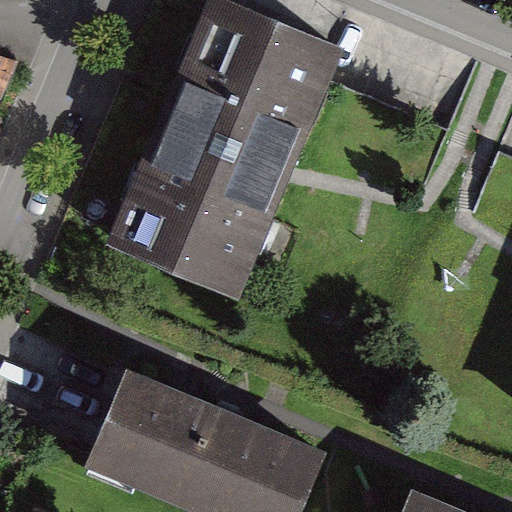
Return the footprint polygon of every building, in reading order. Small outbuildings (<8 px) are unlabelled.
[(243,0),(228,0),(130,238),(263,292),(308,181),(323,144),(430,188),(459,117),(350,72),(360,48),(243,0)] [(0,86),(9,66),(0,62),(0,86)] [(511,146),(507,144),(477,207),(511,223),(511,146)] [(298,511),(323,459),(133,372),(97,452),(228,511),(298,511)] [(457,511),(419,495),(411,511),(457,511)]
